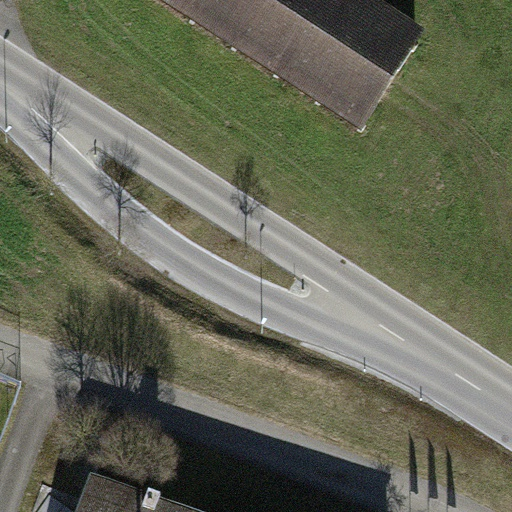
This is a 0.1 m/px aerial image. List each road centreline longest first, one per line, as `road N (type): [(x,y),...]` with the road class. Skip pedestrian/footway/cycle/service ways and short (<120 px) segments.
road 1 (tertiary): [(0,94),(58,165),(163,252),(286,322),(467,377)]
road 2 (tertiary): [(467,377),(0,79)]
road 3 (unclassified): [(0,349),(440,511)]
